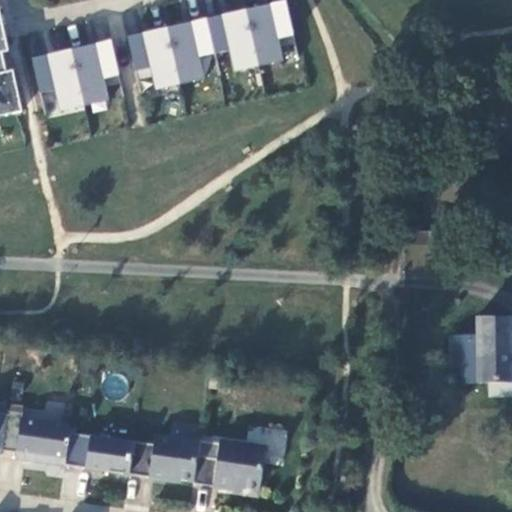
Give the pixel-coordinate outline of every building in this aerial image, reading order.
[(296,42),(286,0),(282,0),(247,8),(259,65),(284,59),(281,45),(296,42)] [(0,52),(3,51),(9,50),(0,8),(0,52)] [(259,65),(247,8),(207,17),(215,52),(230,49),(235,71),(259,65)] [(200,56),(215,52),(207,17),(168,26),(180,83),(205,77),(200,56)] [(156,89),(180,83),(168,26),(128,35),(138,78),(152,74),(156,89)] [(72,48),(85,105),(110,99),(107,85),(121,82),(112,39),(72,48)] [(72,48),(33,57),(41,92),(55,89),(60,110),(85,105),(72,48)] [(0,115),(23,110),(14,69),(7,70),(0,72),(0,115)] [(389,243),(408,242),(430,241),(430,230),(410,231),(388,232),(389,243)] [(511,238),(496,238),(496,263),(511,263),(511,238)] [(455,339),(458,381),(493,379),(511,377),(511,315),(480,317),(482,338),(455,339)] [(511,377),(493,379),(494,396),(511,395),(511,377)] [(23,413),(7,411),(7,414),(1,451),(16,453),(15,458),(65,465),(70,433),(70,426),(22,419),(23,413)] [(129,474),(134,443),(70,433),(65,465),(129,474)] [(129,474),(160,479),(167,480),(168,478),(194,481),(199,443),(163,438),(154,436),(153,445),(134,443),(129,474)] [(219,444),(200,441),(199,443),(194,481),(193,484),(233,490),(233,487),(259,491),(265,448),(220,441),(219,444)]
